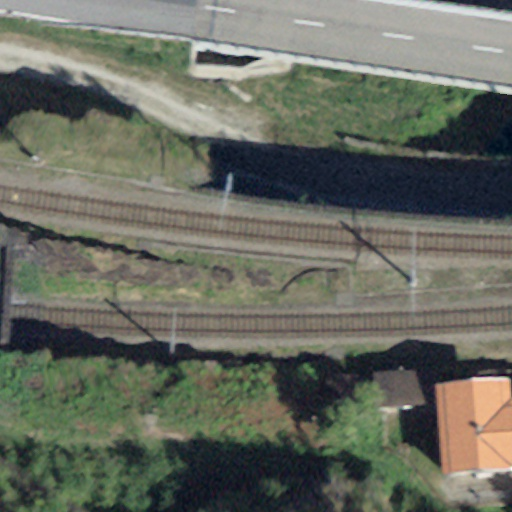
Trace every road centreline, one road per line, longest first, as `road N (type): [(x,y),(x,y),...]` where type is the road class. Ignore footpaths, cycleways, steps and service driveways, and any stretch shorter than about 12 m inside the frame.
road 1 (unclassified): [(123,32),(337,148),(511,178)]
road 2 (primary): [(511,53),(152,0)]
